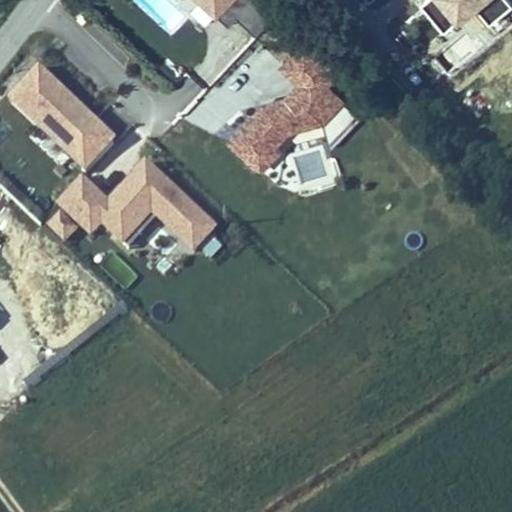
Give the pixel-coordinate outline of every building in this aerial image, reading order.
[(228,0),(205,0),(218,11),(228,0)] [(511,0),(419,0),(444,30),(477,3),(491,20),(511,2),(511,0)] [(331,65),(305,40),(285,61),(302,78),(287,93),(265,98),(226,137),(260,169),(282,147),(276,142),(289,129),(325,121),(347,94),(331,80),(331,65)] [(118,138),(39,64),(6,99),(86,172),(118,138)] [(195,252),(220,224),(146,157),(111,196),(84,172),(57,202),(94,235),(106,222),(128,242),(153,214),(195,252)] [(41,226),(0,186),(0,202),(15,213),(4,228),(23,247),(41,226)] [(77,230),(61,214),(48,227),(64,243),(77,230)] [(60,300),(87,335),(102,323),(75,289),(60,300)]
